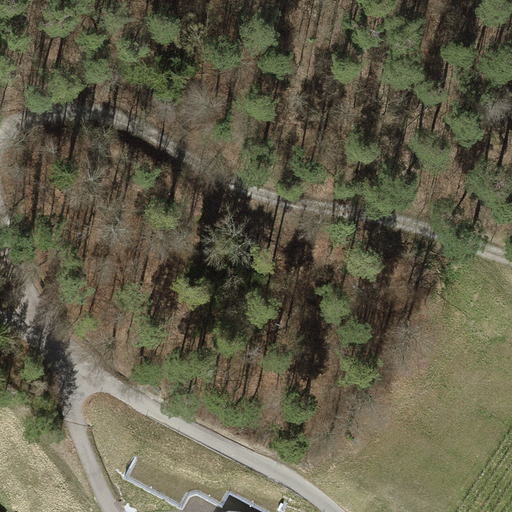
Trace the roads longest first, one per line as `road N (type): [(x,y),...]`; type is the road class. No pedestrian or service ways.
road 1 (track): [(511,257),(221,176),(146,129),(99,113),(49,112),(0,128)]
road 2 (track): [(336,511),(288,475),(204,439),(53,347)]
road 3 (track): [(113,511),(53,347)]
road 4 (track): [(53,347),(0,226)]
